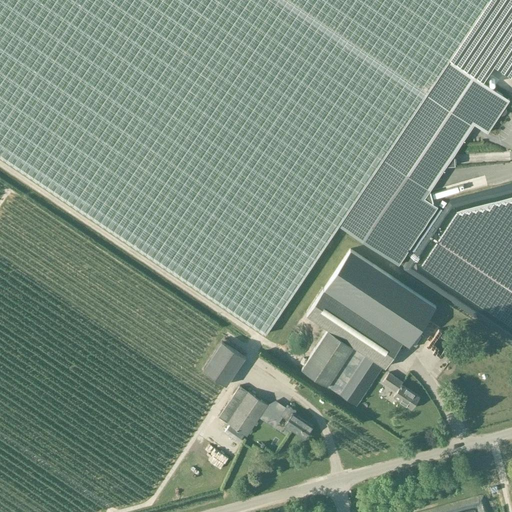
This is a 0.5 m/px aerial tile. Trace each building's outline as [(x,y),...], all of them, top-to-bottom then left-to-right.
[(511,0),(0,0),(0,156),(266,334),(339,225),(398,265),(437,207),(433,203),(424,198),(474,123),(487,132),(509,99),(483,82),(494,65),(511,77),(511,0)] [(476,153),(476,162),(484,162),(484,153),(476,153)] [(417,333),(435,306),(349,250),(305,315),(327,330),(300,369),(326,386),(356,405),(382,365),(384,367),(401,342),(404,345),(405,344),(409,346),(413,339),(414,340),(411,344),(415,347),(418,343),(423,336),(417,333)] [(227,384),(247,356),(224,340),(204,368),(227,384)] [(419,397),(400,384),(402,382),(388,373),(381,382),(391,389),(391,388),(395,391),(392,396),(411,409),(419,397)] [(246,435),(268,404),(241,385),(219,416),(246,435)] [(214,406),(218,412),(224,407),(220,402),(214,406)] [(304,438),(312,426),(294,414),(295,412),(287,406),(280,415),(287,420),(284,425),(304,438)] [(487,486),(491,493),(497,489),(494,483),(487,486)]
